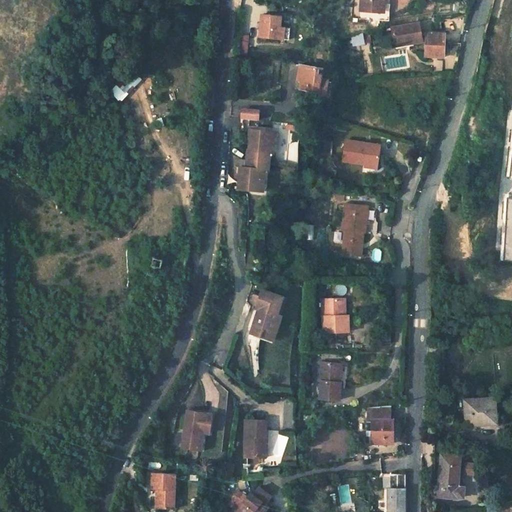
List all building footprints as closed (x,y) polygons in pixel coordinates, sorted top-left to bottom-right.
[(360,0),(359,14),(379,16),(379,8),(383,9),(384,0),(360,0)] [(387,26),(389,9),(383,9),(379,8),(379,16),(378,26),(387,26)] [(279,25),(280,12),(260,10),(258,35),(278,36),(279,25)] [(420,21),(394,26),(396,41),(417,37),(418,43),(424,41),(428,41),(429,55),(448,54),(446,31),(427,32),(427,34),(423,35),(420,21)] [(361,32),(351,34),(352,44),(362,42),(361,32)] [(417,37),(396,41),(397,46),(418,43),(417,37)] [(298,78),(297,89),(325,91),(326,78),(320,77),(321,67),(293,64),(292,78),(298,78)] [(240,108),(240,117),(258,118),(259,109),(240,108)] [(269,130),(246,129),(244,167),(237,167),(236,189),(260,190),(260,167),(267,168),(267,154),(269,130)] [(342,160),(378,165),(381,143),(345,139),(342,160)] [(341,227),(337,252),(361,256),(365,231),(362,230),(366,204),(344,200),(339,226),(341,227)] [(160,261),(151,259),(149,267),(159,269),(160,261)] [(280,296),(258,289),(252,305),(256,307),(248,333),(269,341),(279,315),(274,312),(280,296)] [(326,296),(325,331),(352,332),(352,313),(345,313),(345,296),(326,296)] [(322,382),(321,399),(341,399),(342,383),(338,382),(338,363),(320,362),(320,381),(322,382)] [(391,399),(400,399),(400,390),(391,390),(391,399)] [(460,399),(461,425),(493,422),(491,396),(460,399)] [(372,447),(395,445),(393,421),(391,421),(390,408),(366,410),(367,422),(370,421),(372,447)] [(205,421),(181,416),(174,451),(189,455),(193,438),(201,440),(205,421)] [(262,454),(262,417),(241,416),(241,419),(241,454),(262,454)] [(438,454),(434,495),(454,498),(459,456),(438,454)] [(173,473),(149,472),(148,489),(151,490),(150,510),(173,511),(173,473)] [(405,477),(390,476),(390,478),(389,508),(404,510),(405,485),(405,477)] [(245,494),(238,495),(230,490),(221,505),(229,510),(227,511),(259,511),(262,507),(259,505),(264,496),(249,488),(245,494)]
